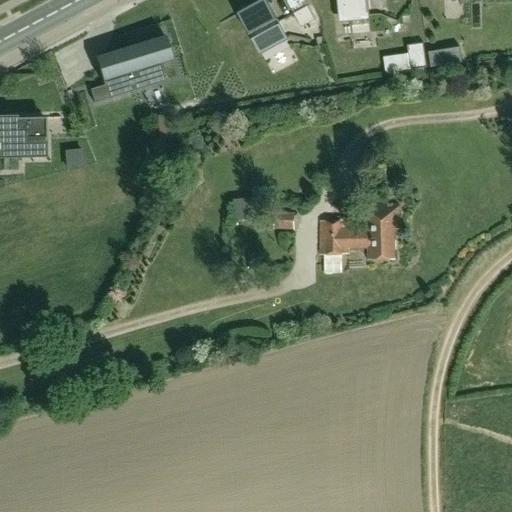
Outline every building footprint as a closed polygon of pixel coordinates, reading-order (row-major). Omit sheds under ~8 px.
[(260,54),(288,39),(266,0),(262,0),(237,14),(260,54)] [(370,21),(368,0),(337,0),(339,23),(370,21)] [(315,20),(307,6),(301,10),(293,14),(301,28),(315,20)] [(162,63),(171,60),(164,36),(122,49),(95,57),(96,62),(104,86),(90,90),(94,104),(154,85),(148,67),(162,63)] [(427,44),(410,46),(413,70),(430,68),(427,44)] [(463,47),(431,53),(434,68),(465,63),(463,47)] [(0,158),(45,158),(44,118),(16,119),(16,116),(1,116),(1,119),(0,119),(0,158)] [(158,139),(172,139),(172,117),(157,117),(158,139)] [(295,205),(275,205),(274,230),(294,231),(295,205)] [(367,206),(368,230),(354,230),(353,222),(321,222),(322,255),(347,255),(347,249),(368,248),(368,260),(394,260),(394,230),(399,230),(399,205),(367,206)]
